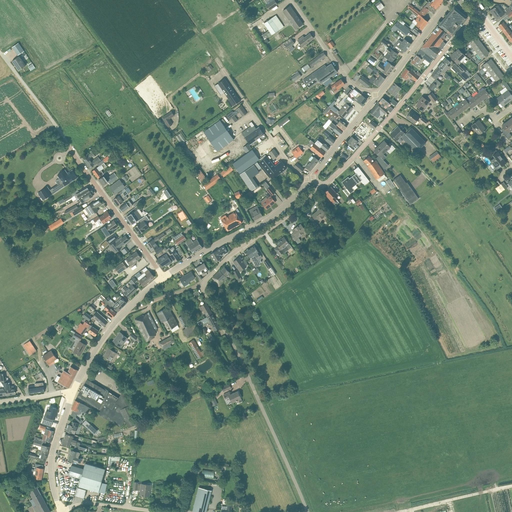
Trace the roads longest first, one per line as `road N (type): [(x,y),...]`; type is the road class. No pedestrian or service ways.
road 1 (unclassified): [(308,511),(203,284)]
road 2 (residential): [(323,185),(476,10)]
road 3 (tertiary): [(163,277),(274,214),(307,180)]
road 4 (residential): [(163,277),(69,143)]
road 5 (residential): [(203,284),(323,185)]
road 6 (residential): [(376,95),(347,80),(292,0)]
road 7 (unclassified): [(307,180),(231,82)]
road 8 (tertiary): [(60,510),(52,457),(72,392)]
road 9 (tertiary): [(376,95),(451,0)]
